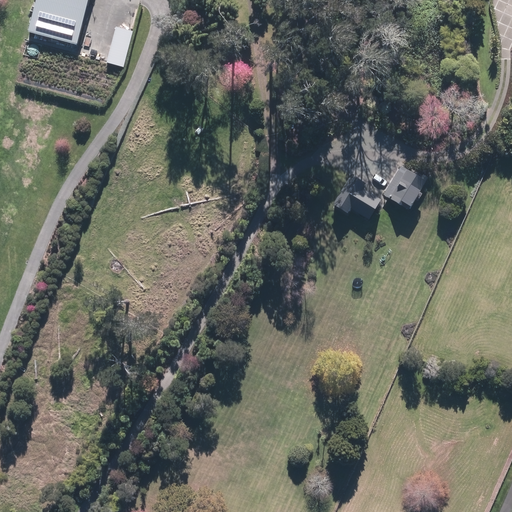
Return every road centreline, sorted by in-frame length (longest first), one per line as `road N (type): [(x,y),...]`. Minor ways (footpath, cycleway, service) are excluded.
road 1 (track): [(0,364),(41,245),(171,0)]
road 2 (track): [(341,148),(437,148),(490,120),(509,53),(509,0)]
